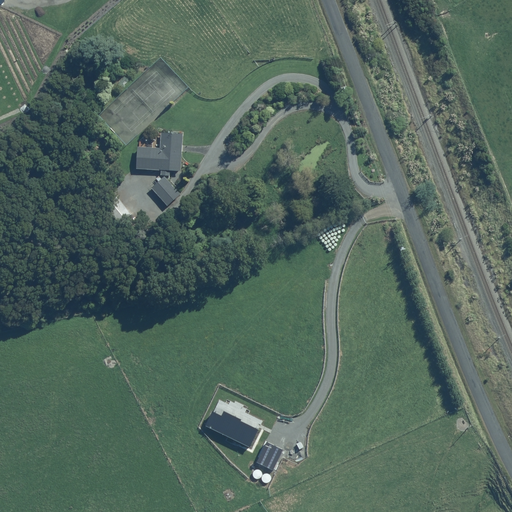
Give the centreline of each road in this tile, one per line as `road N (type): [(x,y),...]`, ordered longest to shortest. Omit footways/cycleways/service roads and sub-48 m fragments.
road 1 (unclassified): [(329,0),(511,465)]
road 2 (unknown): [(413,219),(391,208),(360,231),(341,292),(334,380),(289,437)]
